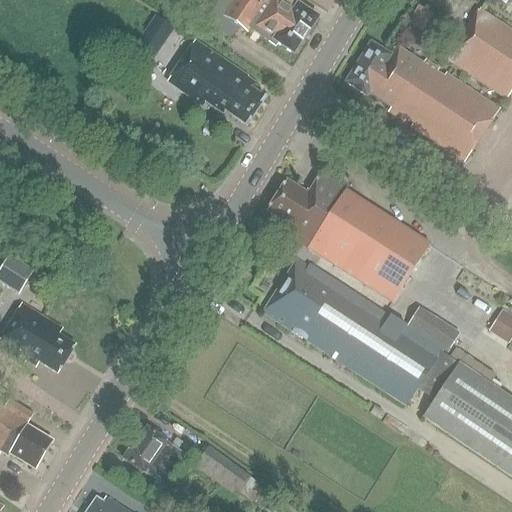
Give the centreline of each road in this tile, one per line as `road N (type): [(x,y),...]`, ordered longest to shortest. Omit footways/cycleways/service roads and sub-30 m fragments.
road 1 (secondary): [(47,511),(206,256)]
road 2 (secondary): [(206,256),(356,0)]
road 3 (secondary): [(0,129),(206,256)]
